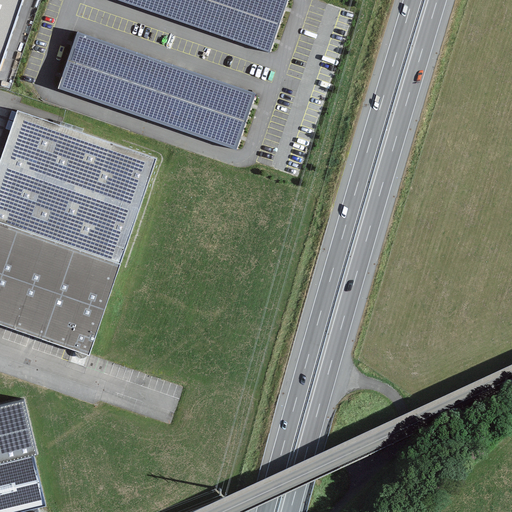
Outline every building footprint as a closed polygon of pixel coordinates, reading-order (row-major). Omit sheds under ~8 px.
[(0,0),(0,69),(24,0),(0,0)] [(289,0),(107,0),(270,56),(289,0)] [(256,96),(77,35),(58,92),(236,153),(256,96)] [(0,321),(89,352),(157,155),(17,107),(0,155),(0,321)] [(0,399),(0,461),(33,454),(32,450),(37,449),(25,394),(0,399)] [(0,511),(8,511),(45,503),(33,454),(0,461),(0,511)]
